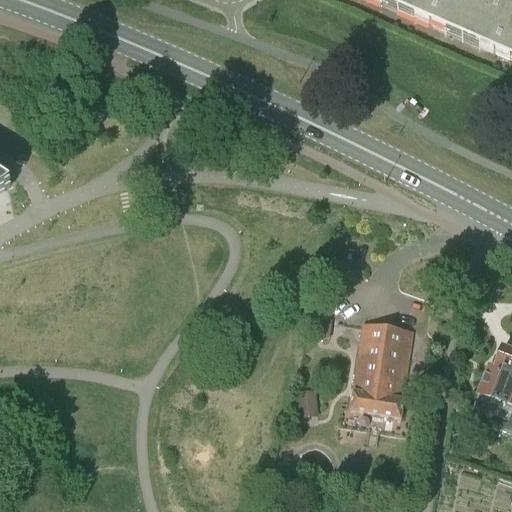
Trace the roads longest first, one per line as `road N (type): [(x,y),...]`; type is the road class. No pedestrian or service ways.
road 1 (primary): [(504,222),(312,125),(17,0)]
road 2 (residential): [(426,511),(453,316),(504,222)]
